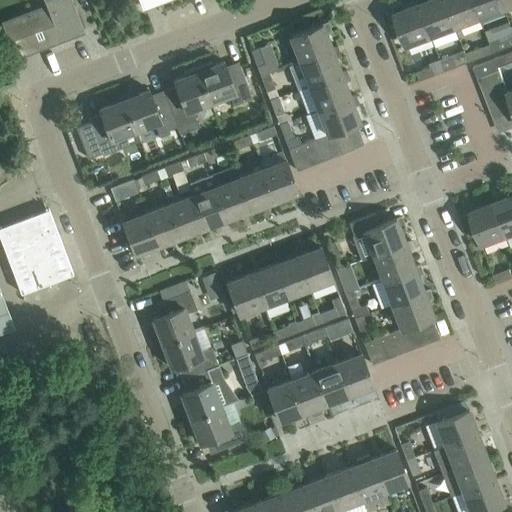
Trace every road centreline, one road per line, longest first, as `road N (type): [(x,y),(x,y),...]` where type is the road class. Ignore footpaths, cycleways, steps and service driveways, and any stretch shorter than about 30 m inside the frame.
road 1 (residential): [(188,511),(34,94),(290,0)]
road 2 (residential): [(511,405),(360,0)]
